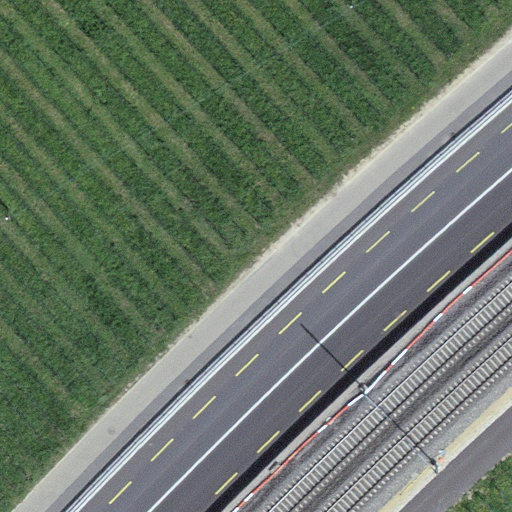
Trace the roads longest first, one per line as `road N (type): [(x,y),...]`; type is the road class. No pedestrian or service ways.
road 1 (track): [(44,511),(230,312),(511,77)]
road 2 (primary): [(511,167),(366,296),(145,511)]
